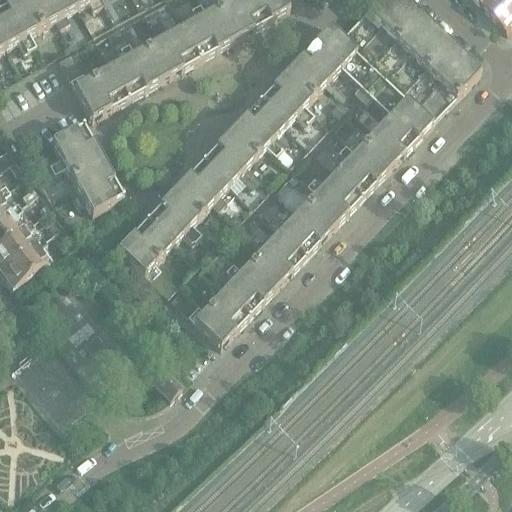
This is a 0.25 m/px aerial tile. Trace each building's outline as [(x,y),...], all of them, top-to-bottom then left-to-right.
[(30,0),(0,17),(0,58),(16,50),(22,61),(36,53),(30,42),(54,28),(58,36),(69,30),(65,22),(88,10),(92,17),(103,11),(99,4),(105,0),(129,0),(130,1),(131,0),(246,0),(206,22),(200,12),(187,19),(193,30),(171,43),(167,35),(155,41),(159,49),(135,62),(129,51),(116,59),(122,70),(87,89),(72,62),(58,69),(92,129),(289,19),(281,4),(287,0),(30,0)] [(117,258),(167,305),(177,294),(154,273),(182,244),(191,252),(201,241),(192,233),(211,212),(217,218),(226,209),(220,203),(238,184),(244,190),(252,181),(246,175),(266,155),(275,163),(285,153),(276,144),(294,125),(303,134),(313,123),(304,114),(341,75),(360,93),(354,99),(362,107),(366,111),(372,105),(391,123),(355,161),(345,152),(335,163),(344,172),(326,191),(317,183),(306,193),(316,202),(296,223),(290,217),(282,226),(288,232),(270,251),(264,245),(255,254),(261,260),(242,280),(232,271),(222,282),(231,291),(204,320),(181,298),(171,309),(220,356),(432,132),(480,81),(395,0),(386,0),(343,47),(330,35),(117,258)] [(469,0),(481,12),(494,0),(469,0)] [(508,40),(511,34),(511,0),(494,0),(481,12),(508,40)] [(134,4),(120,10),(125,22),(140,16),(134,4)] [(92,224),(124,206),(83,132),(51,150),(57,162),(47,169),(54,182),(65,176),(79,200),(72,204),(78,215),(85,211),(92,224)] [(19,144),(18,144),(13,148),(16,154),(22,151),(19,144)] [(0,203),(0,229),(10,222),(3,213),(10,207),(5,200),(0,203)] [(17,217),(10,222),(0,229),(0,254),(22,238),(15,229),(22,224),(17,217)] [(0,254),(0,280),(34,255),(28,245),(35,240),(29,232),(22,238),(0,254)] [(42,249),(34,255),(0,280),(0,282),(12,298),(47,271),(40,262),(47,256),(42,249)] [(96,344),(86,352),(92,360),(102,352),(96,344)] [(153,393),(170,409),(182,396),(166,381),(163,384),(161,383),(157,387),(158,389),(153,393)]
